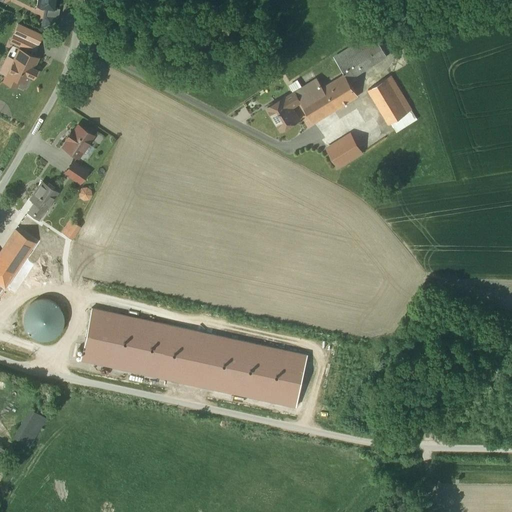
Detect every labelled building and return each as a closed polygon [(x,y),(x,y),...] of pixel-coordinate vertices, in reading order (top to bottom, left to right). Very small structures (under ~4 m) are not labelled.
[(55,0),(37,0),(36,9),(53,12),(55,0)] [(57,22),(43,20),(41,30),(55,33),(57,22)] [(42,46),(14,32),(7,44),(37,59),(42,46)] [(386,58),(372,36),(334,60),(344,77),(348,82),(386,58)] [(37,59),(18,51),(5,78),(24,87),(37,59)] [(317,79),(293,94),(312,125),(358,98),(348,82),(344,77),(323,90),(317,79)] [(411,111),(390,78),(366,94),(387,126),(411,111)] [(94,137),(76,126),(62,148),(80,160),(94,137)] [(363,155),(350,134),(325,150),(339,171),(363,155)] [(87,175),(70,164),(64,175),(80,186),(87,175)] [(60,193),(42,180),(27,200),(33,204),(27,214),(39,222),(60,193)] [(60,236),(39,222),(27,214),(0,255),(0,288),(2,285),(18,295),(39,262),(49,269),(55,260),(72,271),(79,262),(63,252),(78,229),(68,222),(60,236)] [(38,339),(45,340),(51,338),(57,335),(61,330),(63,323),(63,317),(61,311),(58,305),(52,301),(46,299),(39,299),(33,302),(27,306),(24,312),(23,319),(24,326),(27,332),(32,337),(38,339)] [(307,356),(93,308),(81,360),(296,408),(307,356)]
